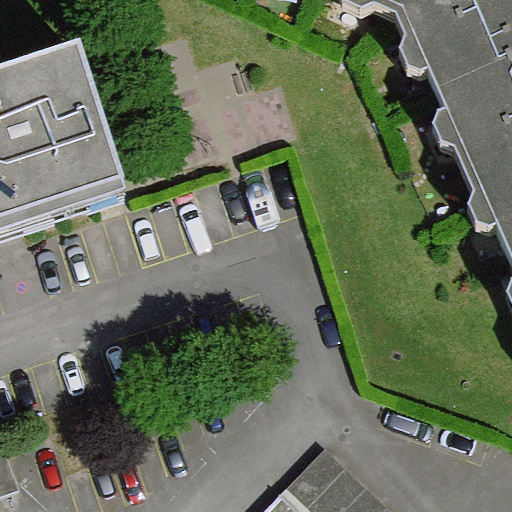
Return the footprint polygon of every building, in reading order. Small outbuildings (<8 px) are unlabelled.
[(439,102),(511,69),(511,0),(358,0),(405,22),(439,102)] [(0,90),(0,238),(124,199),(76,65),(0,90)] [(511,268),(511,69),(439,102),(511,268)] [(388,511),(328,452),(283,500),(295,511),(388,511)] [(295,511),(283,500),(272,511),(295,511)]
